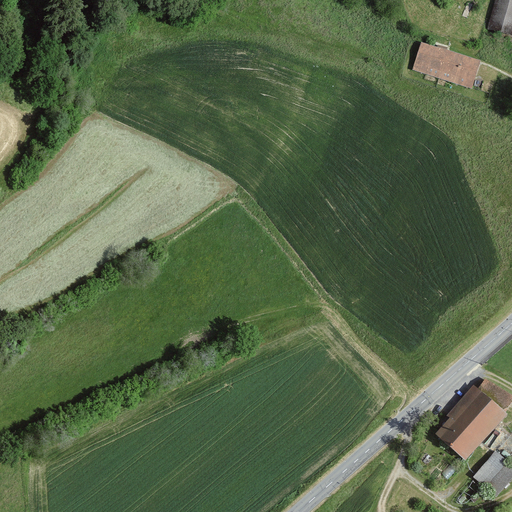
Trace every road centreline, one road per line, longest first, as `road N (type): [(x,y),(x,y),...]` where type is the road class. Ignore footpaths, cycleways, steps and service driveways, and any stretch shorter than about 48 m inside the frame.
road 1 (secondary): [(511,326),(298,511)]
road 2 (track): [(421,402),(347,329),(344,301),(356,271)]
